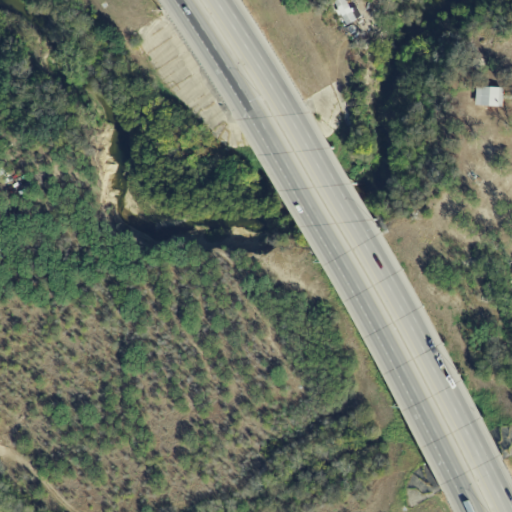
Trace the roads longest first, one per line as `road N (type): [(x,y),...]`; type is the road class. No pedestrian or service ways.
road 1 (motorway): [(257,125),(457,487)]
road 2 (motorway): [(490,466),(291,110)]
road 3 (motorway): [(174,0),(257,125)]
road 4 (motorway): [(291,110),(220,0)]
